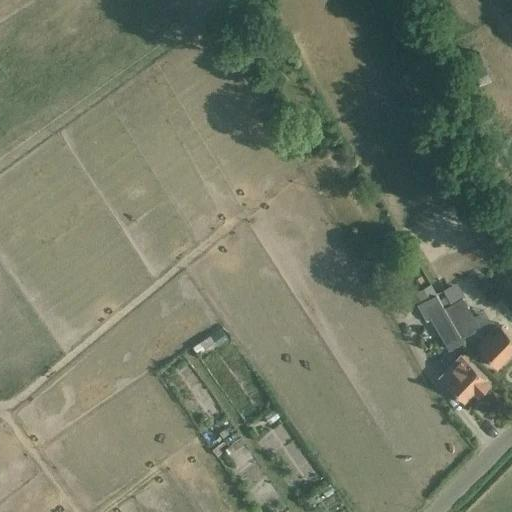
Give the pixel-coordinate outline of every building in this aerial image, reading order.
[(248,34),(245,29),(233,36),(244,55),(261,45),(252,31),(248,34)] [(479,53),(461,62),(473,87),(491,79),(479,53)] [(394,228),(383,234),(387,242),(398,236),(394,228)] [(461,337),(437,294),(430,282),(415,291),(421,302),(415,305),(424,320),(429,317),(448,350),(463,341),(461,337)] [(479,326),(462,298),(453,303),(445,289),(437,294),(461,337),(479,326)] [(478,350),(482,354),(497,368),(511,352),(511,337),(504,330),(495,339),(488,332),(475,346),(479,350),(478,350)] [(197,355),(204,350),(200,343),(192,347),(197,355)] [(438,378),(464,402),(474,392),(478,396),(490,384),(461,355),(438,378)] [(263,416),(269,424),(280,416),(274,408),(263,416)] [(329,484),(320,489),(324,496),(333,491),(329,484)]
